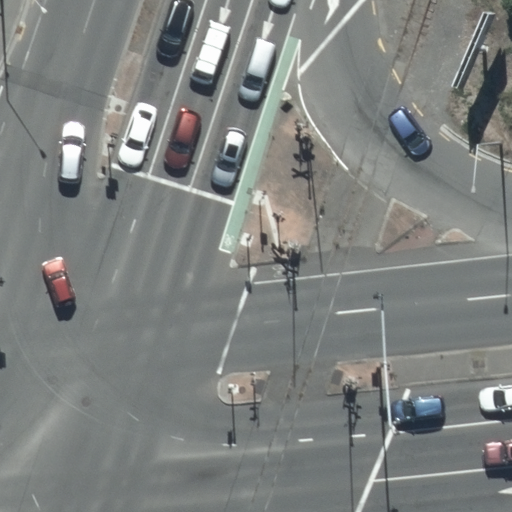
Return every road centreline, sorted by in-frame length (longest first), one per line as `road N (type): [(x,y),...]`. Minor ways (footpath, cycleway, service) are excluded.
road 1 (primary): [(511,466),(83,511)]
road 2 (primary): [(136,341),(511,296)]
road 3 (trunk): [(253,0),(136,341)]
road 4 (trunk): [(328,0),(348,91),(403,162),(462,200),(511,215)]
road 5 (trunk): [(0,289),(95,0)]
road 6 (trunk): [(136,341),(83,511)]
road 7 (trunk): [(0,113),(88,0)]
road 8 (trunk): [(0,353),(136,341)]
